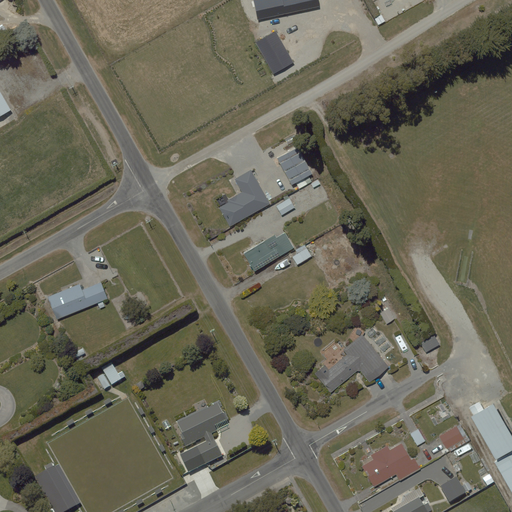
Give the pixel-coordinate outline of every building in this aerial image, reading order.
[(382,8),(372,12),(378,26),(388,23),(382,8)] [(254,171),(235,181),(243,195),(219,208),(230,227),(272,204),(254,171)] [(289,200),(276,208),(281,217),(294,209),(289,200)] [(273,234),(242,254),(254,274),(295,248),(289,238),(279,244),(273,234)] [(307,248),(291,258),(297,268),(313,258),(307,248)] [(308,293),(277,270),(265,285),(296,308),(308,293)] [(101,309),(111,304),(101,283),(84,290),(81,284),(49,298),(59,321),(99,304),(101,309)] [(391,308),(380,315),(385,325),(397,319),(391,308)] [(327,366),(316,375),(332,395),(360,372),(371,386),(391,369),(363,335),(342,353),(345,356),(329,369),(327,366)] [(406,340),(399,343),(406,355),(413,351),(406,340)] [(86,355),(83,348),(70,354),(73,362),(86,355)] [(118,375),(114,369),(97,379),(105,392),(127,379),(123,372),(118,375)] [(511,443),(488,399),(459,414),(511,510),(511,443)] [(220,421),(209,400),(168,421),(179,441),(220,421)] [(458,423),(439,436),(450,453),(469,440),(458,423)] [(415,424),(406,429),(417,447),(426,442),(415,424)] [(215,453),(205,435),(186,445),(195,463),(215,453)] [(388,446),(372,454),(375,459),(361,466),(373,489),(397,477),(400,482),(418,473),(402,443),(390,449),(388,446)] [(50,511),(70,501),(49,465),(27,478),(46,511),(50,511)] [(457,478),(439,490),(450,506),(475,488),(471,482),(463,487),(457,478)] [(424,511),(419,502),(402,511),(424,511)]
